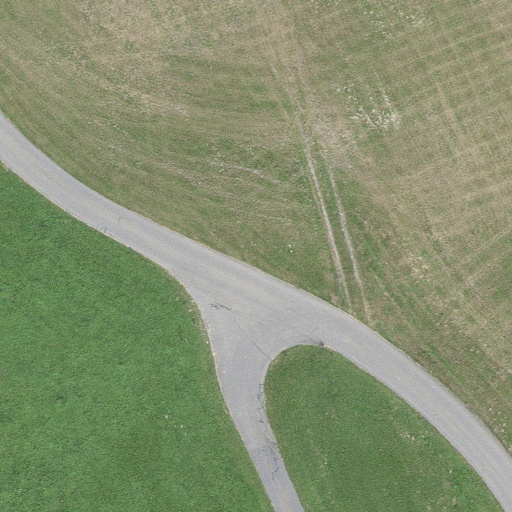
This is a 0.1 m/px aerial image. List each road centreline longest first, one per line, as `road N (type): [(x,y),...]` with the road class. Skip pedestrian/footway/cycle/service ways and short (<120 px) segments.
road 1 (unclassified): [(0,131),(48,178),(92,206),(320,321),(394,369),(448,414),(511,488)]
road 2 (track): [(290,511),(245,407),(239,370),(255,288)]
